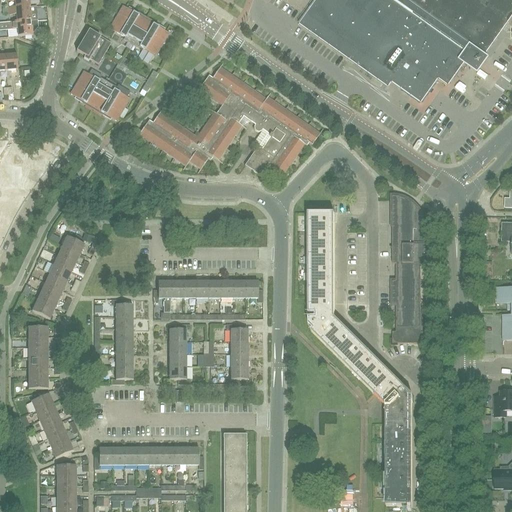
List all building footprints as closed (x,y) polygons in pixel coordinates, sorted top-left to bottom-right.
[(31,8),(30,0),(8,0),(9,2),(16,2),(17,9),(31,8)] [(511,0),(317,0),(300,25),(389,88),(392,83),(411,97),(421,104),(439,79),(448,86),(463,65),(476,47),(486,54),(503,30),(507,24),(511,17),(511,0)] [(123,41),(131,46),(147,19),(134,11),(133,13),(123,7),(110,29),(124,38),(123,41)] [(17,9),(10,9),(10,16),(17,16),(18,23),(38,22),(38,21),(32,22),(31,13),(30,13),(29,8),(31,8),(17,9)] [(160,26),(147,19),(131,46),(139,50),(141,48),(156,57),(169,34),(159,28),(160,26)] [(0,32),(18,30),(19,38),(33,36),(33,34),(38,28),(38,22),(18,23),(0,24),(0,32)] [(99,65),(108,49),(111,44),(89,31),(76,52),(85,57),(84,60),(88,62),(90,60),(99,65)] [(6,57),(7,72),(18,71),(17,56),(6,57)] [(73,69),(70,67),(61,86),(71,91),(81,69),(74,66),(73,69)] [(150,122),(140,136),(186,167),(190,163),(201,170),(209,159),(211,157),(218,161),(242,127),(239,125),(244,118),(251,123),(255,126),(262,131),(254,144),(262,149),(261,149),(260,148),(258,149),(257,149),(256,150),(245,166),(246,166),(253,171),(262,177),(267,169),(273,174),(281,179),(305,145),(307,141),(313,145),(320,134),(268,98),(267,100),(221,69),(220,68),(217,73),(213,78),(210,76),(200,90),(200,91),(223,106),(217,115),(215,113),(215,114),(198,138),(161,114),(155,122),(153,124),(150,122)] [(108,84),(100,79),(99,81),(84,72),(70,95),(81,101),(80,103),(92,111),(108,84)] [(153,72),(147,81),(153,84),(158,75),(153,72)] [(147,81),(145,86),(142,91),(147,94),(153,84),(147,81)] [(435,91),(443,94),(447,87),(439,83),(435,91)] [(116,89),(108,84),(92,111),(105,118),(106,116),(116,122),(130,100),(115,91),(116,89)] [(129,184),(117,178),(106,172),(84,202),(102,215),(102,217),(129,218),(146,194),(144,190),(129,184)] [(409,201),(408,200),(406,199),(404,199),(403,198),(402,198),(401,198),(399,197),(398,197),(397,197),(395,197),(393,197),(393,201),(393,205),(396,205),(396,210),(393,210),(393,265),(396,265),(396,286),(393,286),(393,305),(396,305),(396,328),(421,328),(421,265),(425,265),(425,228),(425,226),(424,224),(424,222),(423,220),(423,218),(422,216),(421,214),(420,212),(419,211),(418,209),(418,208),(417,207),(416,207),(416,206),(414,205),(413,203),(412,203),(411,202),(410,202),(409,201)] [(386,407),(386,418),(386,508),(410,508),(410,403),(413,403),(413,397),(408,392),(406,394),(403,397),(400,394),(403,391),(333,320),(333,319),(329,319),(329,315),(333,315),(332,215),(309,215),(309,315),(316,315),(316,319),(309,319),(309,326),(313,330),(311,332),(323,344),(386,407)] [(511,224),(502,224),(502,243),(511,242),(511,224)] [(63,248),(81,256),(85,247),(67,238),(63,248)] [(59,257),(77,265),(81,256),(63,248),(59,257)] [(48,251),(45,257),(51,260),(54,254),(48,251)] [(54,266),(72,275),(77,265),(59,257),(54,266)] [(72,275),(54,266),(50,275),(68,284),(72,275)] [(50,275),(46,285),(64,293),(68,284),(50,275)] [(171,300),(171,283),(159,283),(159,291),(154,291),(154,304),(159,304),(159,300),(171,300)] [(184,300),(184,283),(171,283),(171,300),(184,300)] [(196,300),(196,283),(184,283),(184,300),(196,300)] [(209,300),(208,283),(196,283),(196,300),(209,300)] [(221,300),(221,283),(208,283),(209,300),(221,300)] [(233,300),(233,283),(221,283),(221,300),(233,300)] [(246,300),(246,283),(233,283),(233,300),(246,300)] [(263,304),(263,292),(258,292),(258,283),(246,283),(246,300),(258,300),(258,304),(263,304)] [(64,293),(46,285),(41,294),(59,302),(64,293)] [(511,288),(511,289),(511,292),(497,292),(497,300),(496,300),(496,302),(497,302),(497,305),(511,304),(511,316),(504,316),(504,342),(511,341),(511,288)] [(41,294),(37,303),(55,312),(59,302),(41,294)] [(116,319),(133,319),(133,306),(124,306),(124,302),(112,302),(112,307),(116,306),(116,319)] [(55,312),(37,303),(32,312),(51,321),(55,312)] [(61,327),(64,321),(59,318),(56,326),(61,327)] [(116,332),(133,331),(133,319),(116,319),(116,332)] [(169,344),(187,344),(187,331),(191,331),(191,326),(178,326),(178,331),(169,331),(169,344)] [(231,343),(248,343),(248,331),(239,331),(239,326),(227,326),(227,331),(231,331),(231,343)] [(29,329),(29,339),(49,339),(49,329),(29,329)] [(116,344),(133,344),(133,331),(116,332),(116,344)] [(29,339),(29,350),(49,350),(49,344),(49,339),(29,339)] [(231,356),(248,356),(248,343),(231,343),(231,356)] [(116,357),(133,356),(133,344),(116,344),(116,357)] [(187,356),(187,344),(169,344),(169,356),(187,356)] [(49,360),(49,350),(29,350),(29,360),(49,360)] [(103,356),(103,364),(114,364),(114,356),(103,356)] [(116,369),(133,369),(133,356),(116,357),(116,369)] [(187,369),(187,356),(169,356),(169,369),(187,369)] [(231,369),(248,369),(248,356),(231,356),(231,369)] [(29,360),(29,370),(49,370),(49,360),(29,360)] [(112,386),(124,386),(124,381),(133,381),(133,369),(116,369),(116,381),(112,381),(112,386)] [(187,381),(187,369),(169,369),(169,382),(178,382),(178,386),(191,386),(191,381),(187,381)] [(227,386),(239,386),(239,381),(248,381),(248,369),(231,369),(231,381),(227,381),(227,386)] [(29,370),(29,381),(49,381),(49,370),(29,370)] [(49,391),(49,381),(29,381),(29,391),(49,391)] [(511,392),(501,393),(501,406),(494,406),(494,418),(506,418),(506,412),(511,411),(511,392)] [(35,413),(53,405),(49,395),(31,403),(35,413)] [(35,413),(39,422),(57,414),(53,405),(35,413)] [(39,422),(43,431),(62,424),(57,414),(39,422)] [(43,431),(47,441),(66,433),(62,424),(43,431)] [(47,441),(52,450),(70,443),(66,433),(47,441)] [(246,511),(246,436),(224,436),(223,511),(246,511)] [(70,443),(52,450),(56,460),(74,452),(70,443)] [(100,459),(95,459),(95,471),(100,471),(100,467),(112,467),(112,450),(100,450),(100,459)] [(112,450),(112,467),(124,467),(124,450),(112,450)] [(124,450),(124,467),(137,467),(137,450),(124,450)] [(137,450),(137,467),(149,467),(149,450),(137,450)] [(149,450),(149,467),(162,467),(162,450),(149,450)] [(162,450),(162,467),(174,467),(174,450),(162,450)] [(174,450),(174,467),(187,467),(187,450),(174,450)] [(187,450),(187,467),(199,467),(199,471),(204,471),(204,458),(199,458),(199,450),(187,450)] [(57,477),(77,477),(77,467),(57,467),(57,477)] [(508,492),(511,491),(511,471),(495,471),(495,490),(508,490),(508,492)] [(57,488),(77,487),(77,477),(57,477),(57,488)] [(57,498),(77,498),(77,487),(57,488),(57,498)] [(137,494),(137,497),(125,497),(125,502),(137,502),(137,499),(137,494)] [(162,502),(162,497),(161,497),(161,494),(150,494),(150,499),(161,499),(161,502),(162,502)] [(57,508),(77,508),(77,498),(57,498),(57,508)]
